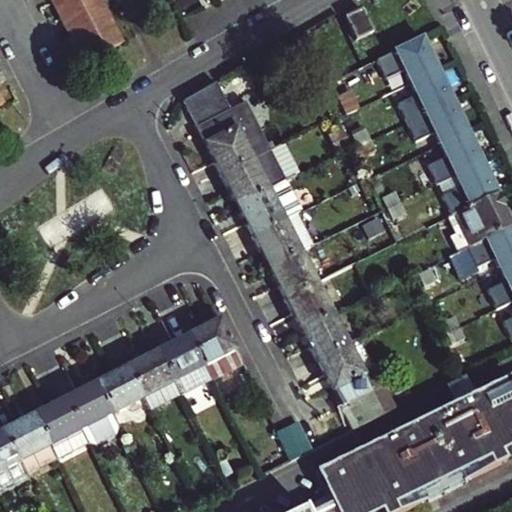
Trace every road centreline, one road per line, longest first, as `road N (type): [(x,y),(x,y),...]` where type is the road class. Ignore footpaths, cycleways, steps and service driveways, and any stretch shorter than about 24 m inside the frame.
road 1 (residential): [(13,346),(204,248)]
road 2 (residential): [(312,0),(132,103)]
road 3 (residential): [(204,248),(289,412)]
road 4 (residential): [(204,248),(132,103)]
road 5 (residential): [(70,138),(0,0)]
